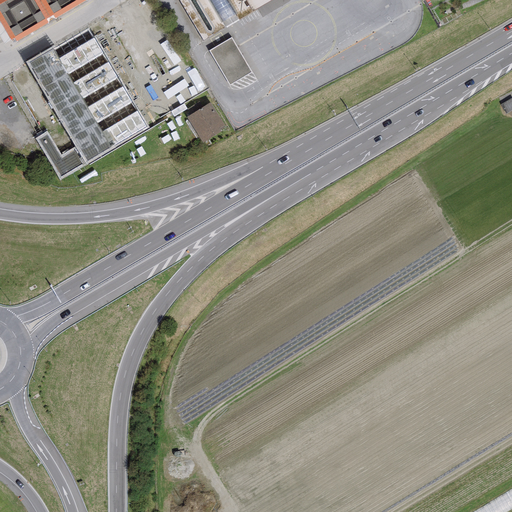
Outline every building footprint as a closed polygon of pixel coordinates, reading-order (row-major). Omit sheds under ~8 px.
[(79,0),(0,0),(0,14),(15,39),(79,0)] [(179,0),(204,40),(272,0),(179,0)] [(232,39),(209,52),(230,87),(253,74),(232,39)] [(511,98),(501,105),(506,114),(511,110),(511,98)] [(210,103),(185,119),(202,145),(226,128),(210,103)] [(508,511),(511,510),(511,490),(476,511),(508,511)]
